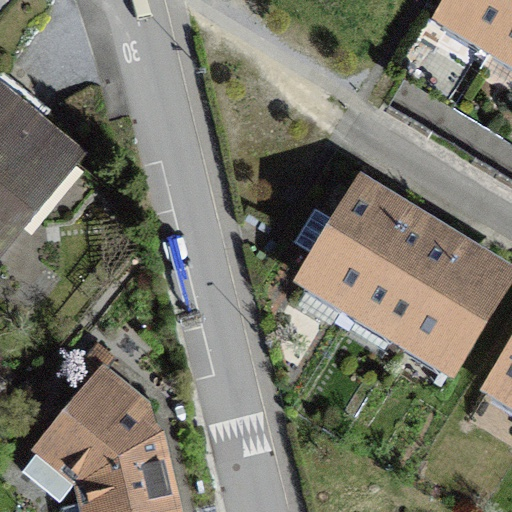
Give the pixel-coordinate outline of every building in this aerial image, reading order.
[(511,0),(442,0),(436,11),(489,44),(511,6),(511,0)] [(511,6),(489,44),(511,58),(511,6)] [(0,265),(76,173),(0,111),(0,265)] [(296,277),(350,308),(402,221),(348,189),(296,277)] [(453,251),(402,221),(350,308),(402,339),(453,251)] [(507,283),(453,251),(402,339),(456,370),(507,283)] [(511,346),(488,386),(511,400),(511,346)] [(26,455),(72,493),(158,437),(149,429),(147,407),(97,370),(26,455)] [(174,511),(158,437),(72,493),(75,511),(174,511)]
